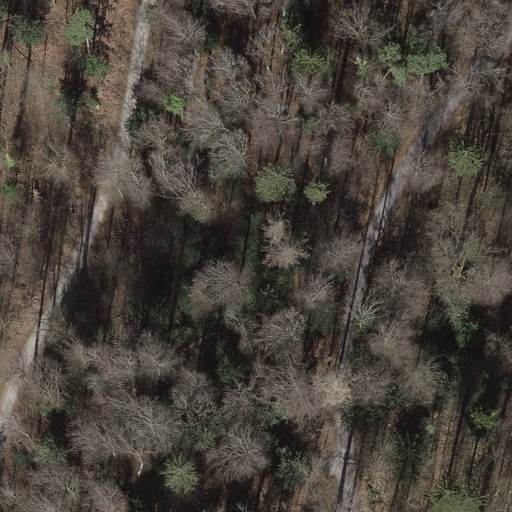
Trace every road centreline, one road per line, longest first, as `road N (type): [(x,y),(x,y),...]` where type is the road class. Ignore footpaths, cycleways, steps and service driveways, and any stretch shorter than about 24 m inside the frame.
road 1 (track): [(511,25),(383,208),(361,269),(345,376)]
road 2 (track): [(80,259),(126,128),(151,0)]
road 3 (track): [(0,436),(36,338),(80,259)]
road 4 (track): [(345,376),(348,511)]
